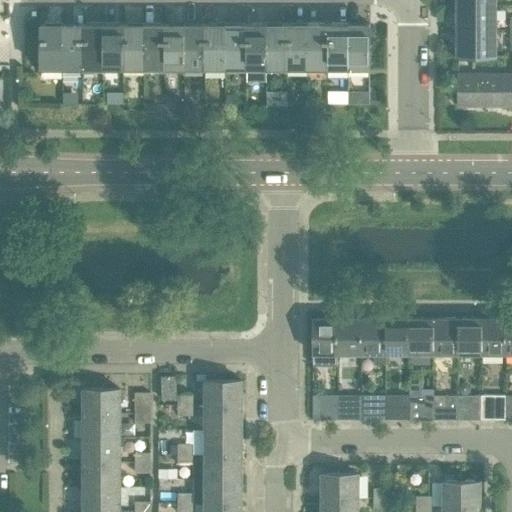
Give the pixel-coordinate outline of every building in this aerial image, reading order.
[(494,30),(494,5),(457,5),(457,30),(494,30)] [(61,77),(61,23),(40,23),(40,77),(61,77)] [(81,67),(81,23),(61,23),(61,77),(62,77),(62,67),(81,67)] [(102,67),(102,23),(81,23),(81,67),(81,71),(102,71),(102,67)] [(122,67),(122,23),(102,23),(102,67),(122,67)] [(143,67),(143,23),(122,23),(122,67),(143,67)] [(163,67),(163,23),(143,23),(143,67),(163,67)] [(184,67),(184,23),(163,23),(163,67),(184,67)] [(204,67),(204,23),(184,23),(184,67),(204,67)] [(225,67),(225,23),(204,23),(204,67),(225,67)] [(245,67),(245,23),(225,23),(225,67),(245,67)] [(265,67),(266,23),(245,23),(245,67),(265,67)] [(286,67),(286,23),(266,23),(265,67),(286,67)] [(306,67),(306,23),(286,23),(286,67),(306,67)] [(327,67),(327,23),(306,23),(306,67),(327,67)] [(347,67),(347,23),(327,23),(327,67),(347,67)] [(369,67),(369,23),(347,23),(347,67),(369,67)] [(494,55),(494,30),(457,30),(458,55),(494,55)] [(511,74),(457,74),(457,89),(453,90),(451,91),(450,93),(450,95),(450,98),(451,100),(453,101),(455,102),(457,102),(457,105),(511,104),(511,74)] [(337,353),(337,317),(312,317),(312,353),(337,353)] [(361,353),(361,317),(337,317),(337,353),(361,353)] [(385,364),(385,353),(385,317),(361,317),(361,353),(373,353),(373,364),(385,364)] [(409,353),(409,317),(385,317),(385,353),(409,353)] [(433,353),(433,317),(409,317),(409,353),(433,353)] [(457,353),(457,317),(433,317),(433,353),(457,353)] [(481,353),(481,317),(457,317),(457,353),(481,353)] [(505,353),(505,317),(481,317),(481,353),(505,353)] [(241,405),(241,380),(205,380),(205,405),(241,405)] [(119,413),(119,388),(83,388),(83,413),(119,413)] [(150,412),(150,392),(134,392),(134,412),(150,412)] [(336,419),(337,406),(325,406),(325,394),(312,394),(312,419),(336,419)] [(361,419),(361,394),(337,394),(337,406),(336,419),(361,419)] [(385,419),(385,406),(373,406),(373,394),(361,394),(361,419),(385,419)] [(481,419),(481,406),(469,406),(469,394),(456,395),(456,406),(456,419),(481,419)] [(505,419),(505,406),(494,406),(493,394),(481,395),(481,406),(481,419),(505,419)] [(193,405),(193,395),(178,395),(178,405),(193,405)] [(409,419),(409,407),(397,406),(397,395),(385,395),(385,406),(385,419),(409,419)] [(433,419),(433,406),(421,406),(421,395),(409,395),(409,407),(409,419),(433,419)] [(445,406),(445,395),(433,395),(433,406),(433,419),(456,419),(456,406),(445,406)] [(192,415),(193,405),(178,405),(178,415),(192,415)] [(241,429),(241,405),(205,405),(205,429),(241,429)] [(150,422),(150,412),(134,412),(134,422),(150,422)] [(119,438),(119,413),(83,413),(83,438),(119,438)] [(241,453),(241,429),(205,429),(204,453),(241,453)] [(119,462),(119,438),(83,438),(83,462),(119,462)] [(192,453),(192,444),(178,444),(178,453),(192,453)] [(150,462),(150,452),(134,452),(134,462),(150,462)] [(192,464),(192,453),(178,453),(178,464),(192,464)] [(241,478),(241,453),(204,453),(204,478),(241,478)] [(119,487),(119,462),(83,462),(83,487),(119,487)] [(150,473),(150,462),(134,462),(134,473),(150,473)] [(357,498),(357,473),(321,473),(321,497),(357,498)] [(241,502),(241,478),(204,478),(204,502),(241,502)] [(479,506),(479,481),(443,481),(443,506),(479,506)] [(119,510),(119,487),(83,487),(83,510),(119,510)] [(388,498),(388,487),(373,488),(373,498),(388,498)] [(193,502),(193,493),(178,493),(178,502),(193,502)] [(431,506),(430,496),(416,496),(416,506),(431,506)] [(357,511),(357,498),(321,497),(321,511),(357,511)] [(388,508),(388,498),(373,498),(374,508),(388,508)] [(150,511),(150,502),(134,501),(134,511),(150,511)] [(192,511),(193,503),(193,502),(178,502),(177,511),(192,511)] [(240,511),(241,502),(204,502),(204,511),(240,511)]
